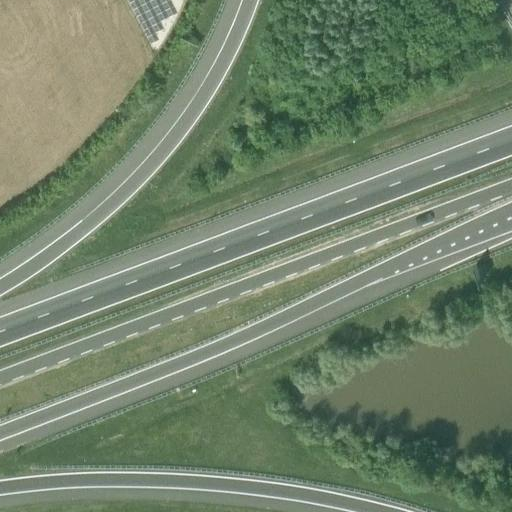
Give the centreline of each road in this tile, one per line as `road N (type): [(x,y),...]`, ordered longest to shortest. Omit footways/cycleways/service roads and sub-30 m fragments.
road 1 (motorway): [(0,435),(228,345),(511,209)]
road 2 (primary): [(0,376),(511,183)]
road 3 (motorway): [(511,141),(0,333)]
road 4 (motorway): [(250,0),(216,75),(162,153),(82,231),(0,287)]
road 5 (motorway): [(0,490),(191,486),(369,511)]
